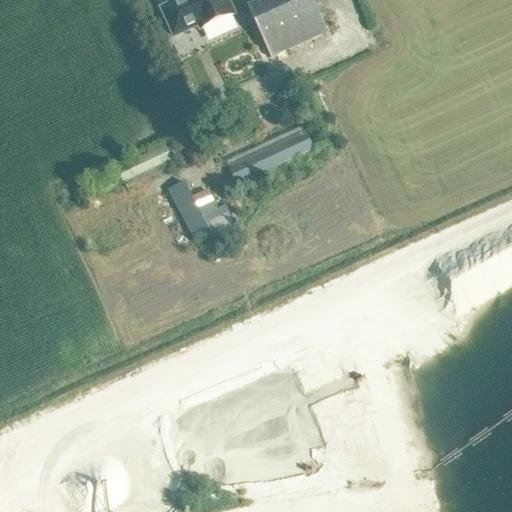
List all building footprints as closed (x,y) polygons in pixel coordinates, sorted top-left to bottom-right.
[(181,0),(162,9),(175,37),(199,26),(201,30),(235,15),(227,0),(181,0)] [(271,58),(328,32),(313,0),(257,0),(258,2),(248,7),(271,58)] [(238,185),(313,150),(308,138),(232,174),(238,185)] [(165,146),(117,169),(124,184),(171,161),(165,146)] [(225,206),(217,210),(209,193),(194,200),(185,183),(169,192),(196,244),(234,226),(225,206)]
